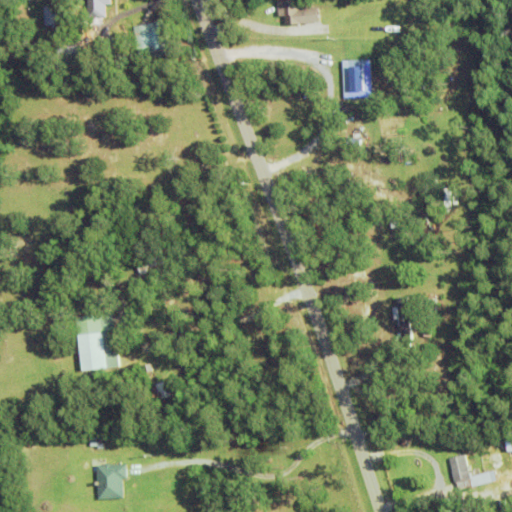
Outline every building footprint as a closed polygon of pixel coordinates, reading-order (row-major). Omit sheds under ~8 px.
[(112,0),(112,4),(107,5),(107,17),(89,17),(88,0),(112,0)] [(286,16),(279,16),(278,0),(301,0),(302,8),(319,7),(320,22),(286,25),(286,16)] [(60,24),(59,6),(44,6),(45,25),(60,24)] [(60,24),(60,7),(74,7),(74,24),(60,24)] [(136,27),(164,20),(171,48),(143,55),(136,27)] [(61,47),(83,46),(84,60),(62,61),(61,47)] [(343,61),(372,60),(373,98),(344,99),(343,61)] [(362,139),(361,148),(349,147),(346,146),(347,138),(348,138),(348,135),(353,135),(353,137),(353,138),(353,139),(362,139)] [(387,239),(388,246),(383,247),(383,251),(373,253),(367,207),(377,206),(382,240),(387,239)] [(136,253),(161,246),(166,264),(148,269),(149,272),(141,274),(136,253)] [(159,271),(172,268),(174,277),(161,279),(159,271)] [(417,300),(419,311),(410,313),(413,329),(398,331),(394,297),(407,295),(408,302),(417,300)] [(78,318),(103,315),(109,369),(84,372),(78,318)] [(425,338),(427,320),(435,320),(434,338),(425,338)] [(156,385),(170,381),(174,396),(160,400),(156,385)] [(147,432),(176,432),(176,443),(147,443),(147,432)] [(100,442),(100,447),(91,447),(91,438),(97,438),(97,442),(100,442)] [(458,483),(456,484),(453,472),(450,459),(467,455),(472,477),(485,474),(488,485),(460,492),(458,483)] [(124,500),(99,500),(98,466),(105,466),(107,464),(110,464),(112,466),(128,465),(129,479),(124,480),(124,500)]
